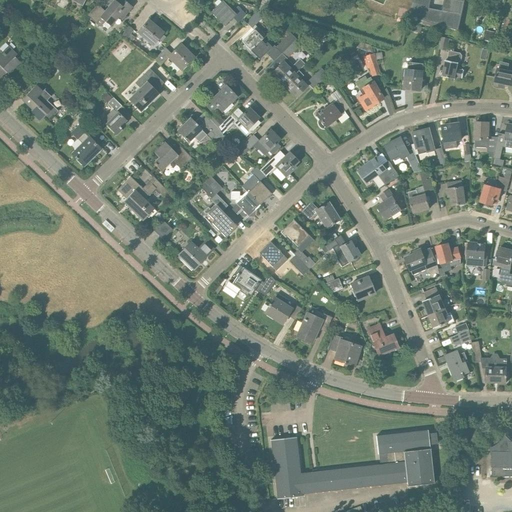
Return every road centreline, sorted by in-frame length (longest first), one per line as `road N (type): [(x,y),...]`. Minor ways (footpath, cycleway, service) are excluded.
road 1 (residential): [(85,194),(224,56)]
road 2 (residential): [(329,165),(422,115),(511,110)]
road 3 (residential): [(192,294),(329,165)]
road 4 (tertiary): [(433,399),(333,380),(261,346)]
road 5 (unclassified): [(259,511),(238,403),(261,346)]
road 6 (residential): [(433,399),(431,372),(376,243)]
road 7 (residential): [(329,165),(224,56)]
road 8 (tertiary): [(192,294),(85,194)]
road 9 (residential): [(511,231),(465,220),(376,243)]
